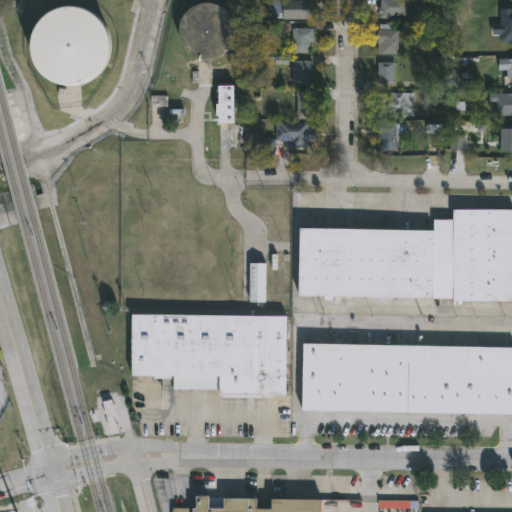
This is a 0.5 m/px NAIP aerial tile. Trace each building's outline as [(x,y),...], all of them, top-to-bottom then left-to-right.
[(281,0),(310,0),(310,20),(281,20),(281,0)] [(379,19),(379,0),(406,0),(406,19),(379,19)] [(202,58),(210,58),(217,56),(223,52),(228,47),(232,40),(233,33),(233,25),(231,18),(226,12),(221,7),(214,4),(207,3),(200,3),(193,6),(187,10),(182,16),(179,22),(178,29),(179,36),(181,43),(185,48),(190,53),(196,56),(202,58)] [(74,85),(84,83),(92,79),(100,73),(106,65),(110,56),(111,47),(111,37),(108,28),(103,19),(96,13),(87,8),(78,5),(70,4),(61,5),(53,8),(46,13),(40,19),(35,26),(32,34),(30,42),(31,51),(33,59),(37,67),(42,73),(49,79),(57,83),(65,85),(74,85)] [(376,56),(376,26),(398,26),(398,56),(376,56)] [(502,34),(502,28),(511,28),(511,49),(491,49),(491,34),(502,34)] [(312,54),(291,54),(291,29),(312,29),(312,54)] [(511,77),(505,77),(505,71),(497,71),(497,60),(511,60),(511,77)] [(311,62),(311,86),(291,86),(291,62),(311,62)] [(392,62),(392,84),(376,84),(376,62),(392,62)] [(217,84),(233,84),(233,123),(217,123),(217,84)] [(296,121),(296,93),(312,93),(312,120),(296,121)] [(376,118),(376,95),(408,95),(408,118),(376,118)] [(511,117),(496,117),(496,95),(511,95),(511,117)] [(151,96),(167,96),(167,107),(151,107),(151,96)] [(275,143),(275,123),(310,123),(310,143),(275,143)] [(376,152),(376,123),(395,123),(395,152),(376,152)] [(298,295),(511,300),(511,209),(453,209),(453,219),(434,219),(434,231),(299,228),(298,295)] [(265,303),(265,264),(249,264),(249,303),(265,303)] [(283,317),(131,315),(130,377),(172,378),(172,390),(218,390),(218,396),(282,397),(283,317)] [(302,343),(511,346),(511,413),(301,410),(302,343)] [(98,403),(102,436),(117,435),(113,402),(98,403)] [(319,511),(171,511),(171,510),(193,510),(193,499),(208,499),(208,510),(224,511),(224,499),(256,499),(255,511),(271,511),(271,499),(319,500),(319,511)]
